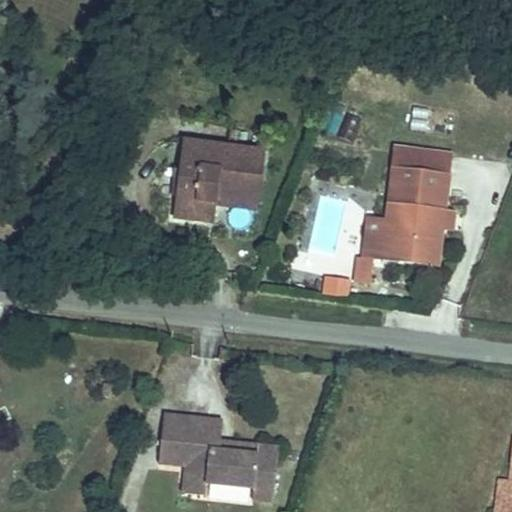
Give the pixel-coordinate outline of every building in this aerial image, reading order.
[(214,244),(216,229),(219,212),(266,218),(272,173),(190,163),(179,238),(214,244)] [(396,237),(392,275),(450,283),(460,190),(400,184),(396,237)] [(219,212),(216,229),(263,235),(266,218),(219,212)] [(372,274),(392,275),(396,237),(376,235),(372,274)] [(278,504),(281,459),(286,460),(287,451),(229,447),(231,425),(167,419),(163,469),(190,471),(188,497),(211,498),(212,487),(258,491),(257,502),(278,504)] [(511,511),(511,496),(501,496),(499,511),(511,511)]
